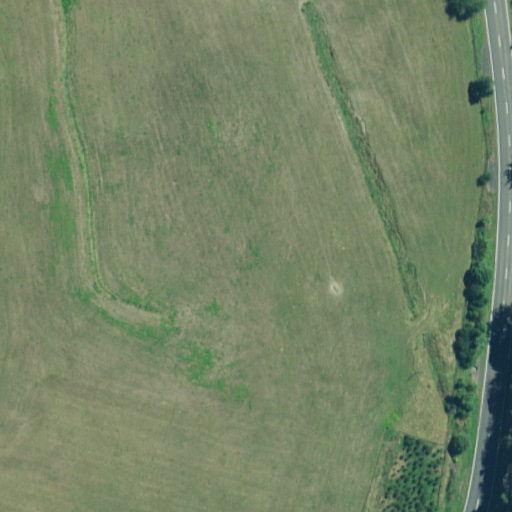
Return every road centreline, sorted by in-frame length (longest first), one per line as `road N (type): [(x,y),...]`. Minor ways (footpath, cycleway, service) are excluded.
road 1 (tertiary): [(511,158),(498,399),(477,511)]
road 2 (tertiary): [(498,0),(511,131)]
